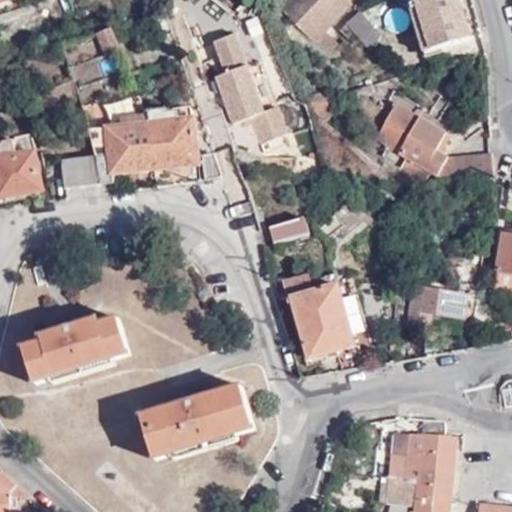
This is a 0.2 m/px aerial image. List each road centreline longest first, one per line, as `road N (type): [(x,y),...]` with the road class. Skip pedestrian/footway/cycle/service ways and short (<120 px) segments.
road 1 (residential): [(0,269),(9,239),(41,223),(164,206),(195,213),(221,226),(247,264),(302,417)]
road 2 (residential): [(302,417),(457,374)]
